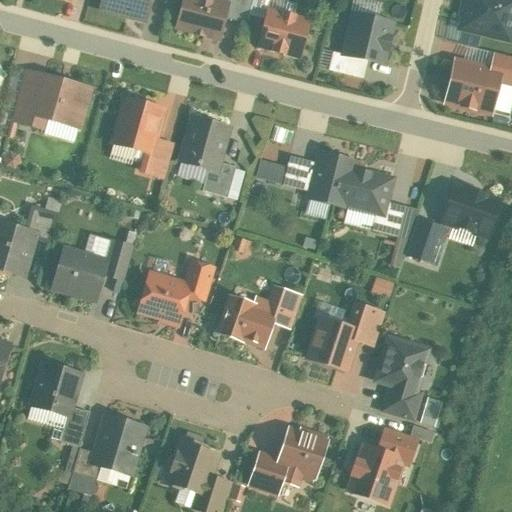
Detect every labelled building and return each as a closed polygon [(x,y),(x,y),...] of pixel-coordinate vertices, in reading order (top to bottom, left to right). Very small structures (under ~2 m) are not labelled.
[(103,0),(102,6),(120,10),(119,13),(145,20),(150,0),(103,0)] [(209,0),(184,0),(177,28),(218,39),(224,18),(227,6),(226,5),(211,2),(209,0)] [(253,0),(227,0),(226,5),(227,6),(224,18),(247,24),(253,0)] [(508,41),(511,22),(511,0),(466,0),(459,30),(508,41)] [(293,19),(283,17),(284,14),(267,10),(257,49),(274,53),(274,51),(284,53),(283,56),(300,60),(310,21),(293,17),(293,19)] [(354,11),(345,51),(382,60),(391,20),(354,11)] [(456,60),(447,102),(487,111),(496,69),(456,60)] [(44,77),(25,72),(11,120),(42,129),(45,119),(33,116),(44,77)] [(89,90),(44,77),(33,116),(45,119),(78,128),(89,90)] [(162,111),(126,101),(114,143),(150,154),(155,139),(162,111)] [(228,129),(193,119),(181,162),(208,170),(216,172),(218,163),(228,129)] [(173,145),(155,139),(150,154),(149,159),(167,164),(169,159),(173,145)] [(167,164),(149,159),(150,154),(144,173),(164,179),(170,159),(169,159),(167,164)] [(391,181),(353,171),(355,163),(320,154),(317,164),(310,193),(309,199),(343,208),(344,206),(376,214),(383,216),(386,203),(391,181)] [(317,164),(289,157),(282,186),(310,193),(317,164)] [(216,172),(208,170),(202,192),(227,199),(236,168),(218,163),(216,172)] [(443,223),(486,237),(498,203),(454,189),(443,223)] [(405,207),(386,203),(383,216),(376,214),(371,232),(397,238),(405,207)] [(58,214),(31,206),(24,231),(34,234),(33,240),(49,245),(58,214)] [(446,231),(418,222),(406,256),(435,266),(446,231)] [(24,231),(0,224),(0,270),(22,277),(33,240),(34,234),(24,231)] [(132,249),(109,242),(103,261),(106,262),(102,275),(123,282),(132,249)] [(103,261),(65,250),(54,287),(95,299),(102,275),(106,262),(103,261)] [(213,269),(190,263),(184,286),(189,287),(186,296),(204,301),(213,269)] [(184,286),(149,276),(139,312),(178,323),(186,296),(189,287),(184,286)] [(301,298),(276,290),(268,314),(274,316),(271,324),(290,330),(301,298)] [(252,306),(231,299),(219,334),(240,341),(241,339),(263,347),(271,324),(274,316),(268,314),(251,308),(252,306)] [(383,320),(362,313),(355,336),(361,338),(358,350),(372,354),(383,320)] [(306,367),(349,380),(358,350),(361,338),(355,336),(319,326),(306,367)] [(427,352),(389,340),(377,381),(390,385),(415,393),(415,392),(427,352)] [(0,374),(8,347),(0,344),(0,374)] [(80,376),(43,365),(40,377),(37,379),(35,384),(37,387),(32,406),(67,416),(68,416),(71,408),(80,376)] [(415,393),(390,385),(382,412),(413,421),(422,394),(415,392),(415,393)] [(90,413),(71,408),(68,416),(67,416),(59,442),(80,448),(90,413)] [(144,429),(105,418),(95,454),(92,464),(95,465),(130,475),(144,429)] [(350,495),(390,509),(415,440),(384,429),(376,451),(367,448),(350,495)] [(302,435),(287,430),(277,461),(275,466),(287,470),(299,474),(298,477),(312,482),(314,478),(315,479),(327,443),(326,443),(327,439),(311,434),(310,435),(303,433),(302,435)] [(203,448),(182,441),(175,461),(170,459),(162,483),(181,490),(182,488),(197,493),(203,495),(209,478),(216,456),(201,451),(203,448)] [(95,454),(79,450),(72,474),(96,481),(99,471),(94,469),(95,465),(92,464),(95,454)] [(277,461),(258,455),(248,485),(278,495),(287,470),(275,466),(277,461)] [(209,478),(203,495),(197,493),(192,508),(203,511),(219,511),(228,485),(209,478)]
